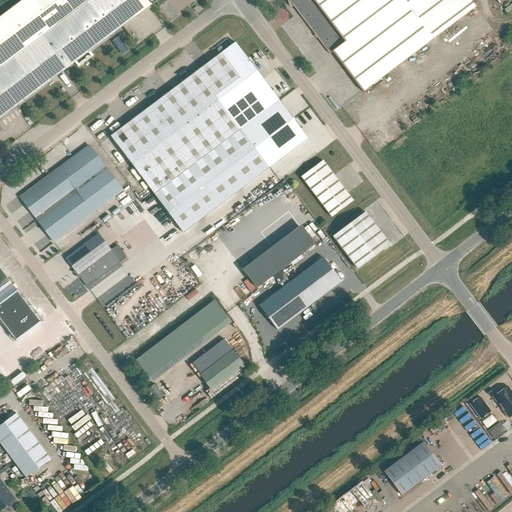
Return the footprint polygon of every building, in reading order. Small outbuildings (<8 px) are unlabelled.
[(22,0),(0,17),(0,119),(158,0),(22,0)] [(332,52),(363,93),(476,8),(470,0),(288,0),(289,3),(290,5),(291,8),(293,6),(329,54),(332,52)] [(161,100),(111,137),(154,195),(279,101),(235,44),(209,63),(207,65),(200,71),(171,92),(161,100)] [(279,101),(154,195),(183,233),(307,140),(279,101)] [(89,146),(73,158),(20,198),(54,243),(123,191),(89,146)] [(331,218),(353,201),(323,161),(301,177),(331,218)] [(121,238),(144,220),(131,202),(107,220),(121,238)] [(390,245),(365,213),(333,237),(358,269),(390,245)] [(299,227),(238,267),(251,288),(314,246),(309,238),(314,235),(308,226),(301,230),(299,227)] [(88,288),(120,263),(99,235),(66,259),(76,271),(75,272),(88,288)] [(309,306),(341,282),(323,258),(291,282),(309,306)] [(41,324),(0,268),(0,319),(17,342),(41,324)] [(272,275),(281,286),(288,280),(283,274),(279,270),(272,275)] [(81,296),(73,282),(64,287),(72,301),(81,296)] [(277,331),(309,306),(291,282),(259,306),(277,331)] [(214,302),(132,358),(147,381),(230,325),(214,302)] [(235,354),(203,378),(213,391),(245,366),(235,354)] [(162,395),(154,385),(148,390),(155,400),(162,395)] [(493,398),(509,418),(511,415),(511,392),(507,387),(493,398)] [(480,396),(469,404),(481,419),(492,411),(480,396)] [(16,414),(0,425),(0,443),(26,478),(51,459),(16,414)] [(491,416),(482,423),(486,427),(494,421),(491,416)] [(493,440),(505,430),(498,422),(486,432),(493,440)] [(441,466),(423,442),(384,472),(402,496),(441,466)] [(0,479),(0,510),(6,506),(6,507),(9,507),(12,505),(12,503),(12,502),(15,499),(11,494),(0,479)]
